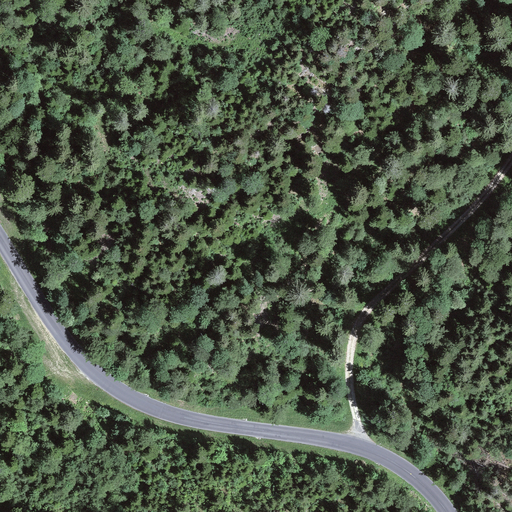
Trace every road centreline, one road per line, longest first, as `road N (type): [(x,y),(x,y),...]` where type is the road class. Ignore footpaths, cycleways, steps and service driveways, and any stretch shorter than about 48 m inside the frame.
road 1 (tertiary): [(448,511),(421,482),(357,448),(177,417),(126,394),(59,332),(0,235)]
road 2 (track): [(511,160),(356,332),(357,448)]
